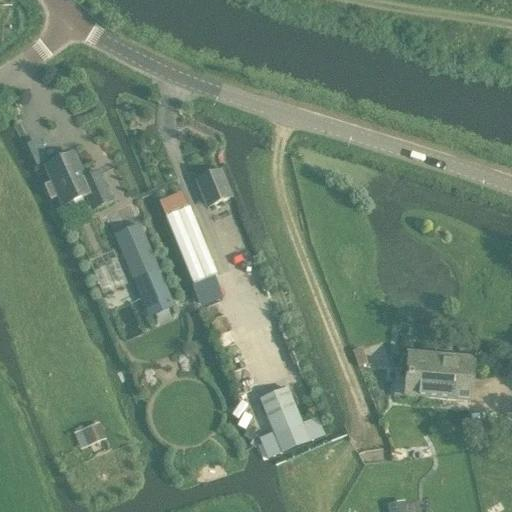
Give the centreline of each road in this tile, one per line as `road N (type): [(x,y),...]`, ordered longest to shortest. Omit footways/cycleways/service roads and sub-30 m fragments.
road 1 (tertiary): [(511,186),(287,118),(74,24)]
road 2 (track): [(321,511),(314,494),(339,456),(366,438),(282,204),(275,159),(291,119)]
